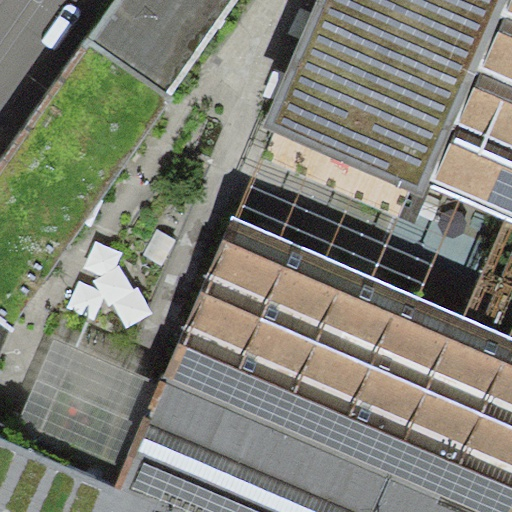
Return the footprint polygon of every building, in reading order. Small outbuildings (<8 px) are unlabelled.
[(231,0),(109,0),(82,39),(164,97),(231,0)] [(511,0),(323,0),(272,119),(412,179),(413,176),(511,219),(511,0)] [(164,97),(82,39),(0,155),(0,322),(4,325),(77,221),(85,226),(96,201),(93,198),(164,97)] [(457,321),(226,221),(110,486),(99,511),(511,511),(511,345),(475,329),(482,314),(464,306),(457,321)] [(79,473),(83,464),(0,428),(0,511),(99,511),(110,486),(79,473)]
